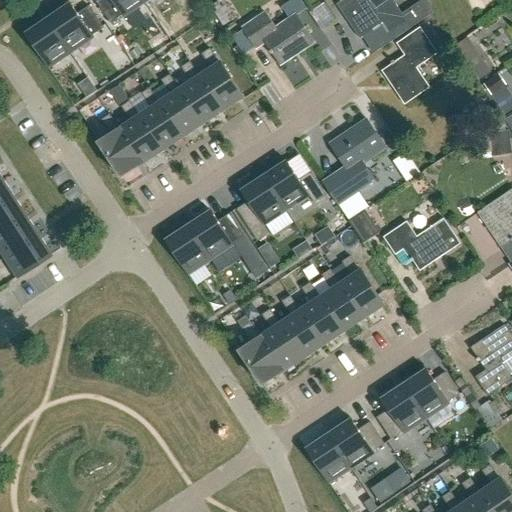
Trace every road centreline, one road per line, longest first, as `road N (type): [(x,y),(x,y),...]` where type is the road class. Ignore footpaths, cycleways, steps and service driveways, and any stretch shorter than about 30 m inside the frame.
road 1 (residential): [(127,235),(340,87)]
road 2 (residential): [(269,444),(435,333),(474,289)]
road 3 (residential): [(133,246),(269,444)]
road 4 (residential): [(127,235),(0,55)]
road 5 (residential): [(133,246),(0,333)]
